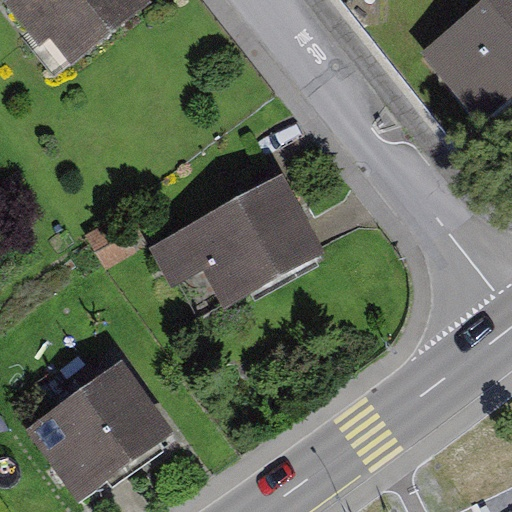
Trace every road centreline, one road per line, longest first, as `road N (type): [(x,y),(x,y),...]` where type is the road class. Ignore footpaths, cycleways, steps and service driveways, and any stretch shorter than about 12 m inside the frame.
road 1 (residential): [(511,317),(271,0)]
road 2 (secondary): [(263,511),(511,329)]
